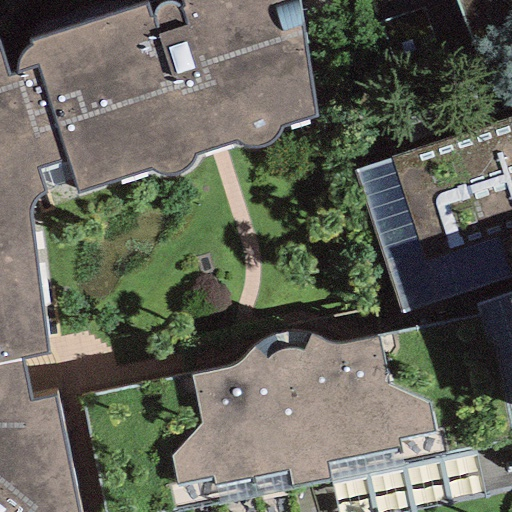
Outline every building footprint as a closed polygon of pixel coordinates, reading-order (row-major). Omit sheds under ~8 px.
[(0,177),(38,169),(67,159),(80,195),(155,171),(162,174),(172,174),(180,172),(191,164),(195,160),(198,155),(242,142),(246,145),(253,146),(262,145),(272,142),(279,136),(283,129),(316,118),(298,0),(160,0),(32,41),(30,50),(25,56),(20,62),(19,67),(19,76),(10,78),(0,45),(0,177)] [(511,0),(455,0),(473,48),(511,33),(511,0)] [(511,112),(370,145),(404,291),(511,266),(511,252),(497,189),(511,185),(511,112)] [(0,363),(24,360),(48,355),(30,216),(32,206),(37,200),(42,196),(46,194),(38,169),(0,177),(0,363)] [(220,370),(191,377),(200,425),(171,457),(176,486),(210,477),(213,483),(288,469),(290,488),(329,478),(327,465),(402,451),(398,441),(432,433),(424,403),(385,385),(376,340),(340,346),(311,333),(298,332),(284,332),(266,337),(254,346),(244,356),(236,365),(220,370)] [(0,511),(80,511),(57,399),(33,403),(24,360),(0,363),(0,511)]
